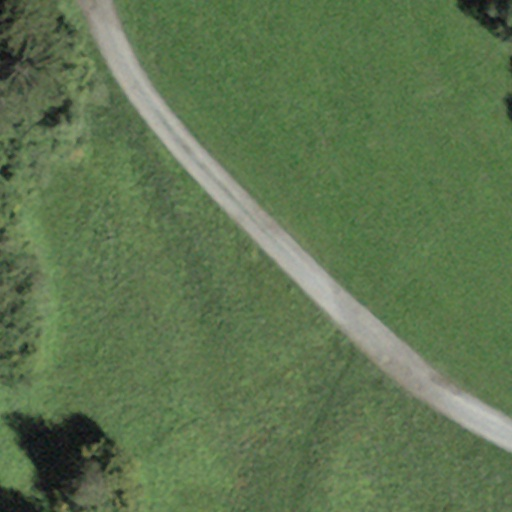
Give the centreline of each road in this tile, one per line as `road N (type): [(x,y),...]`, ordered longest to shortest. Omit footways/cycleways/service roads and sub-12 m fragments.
road 1 (track): [(97,0),(151,107),(233,199),(374,339),(511,437)]
road 2 (track): [(374,339),(301,511)]
